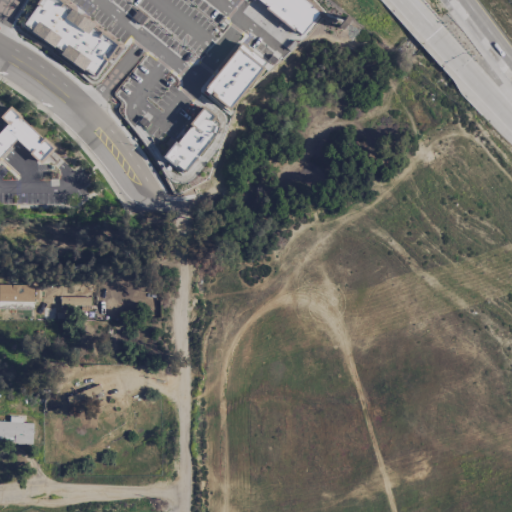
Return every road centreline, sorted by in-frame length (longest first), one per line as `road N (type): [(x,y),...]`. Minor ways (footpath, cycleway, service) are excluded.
road 1 (residential): [(184,511),(180,291),(168,247),(55,104),(0,65)]
road 2 (track): [(185,489),(0,496)]
